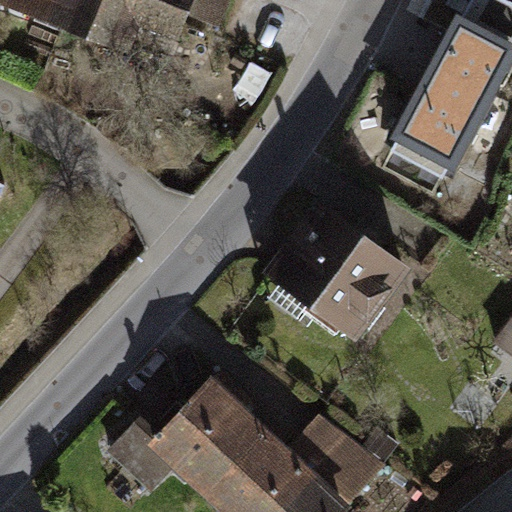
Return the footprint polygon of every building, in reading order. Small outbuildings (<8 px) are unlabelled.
[(9,0),(58,18),(63,0),(9,0)] [(63,0),(58,18),(128,45),(138,18),(145,0),(63,0)] [(227,0),(145,0),(138,18),(178,33),(186,12),(218,24),(227,0)] [(511,3),(505,0),(470,0),(382,168),(437,197),(511,53),(511,3)] [(413,263),(317,194),(263,270),(359,339),(413,263)] [(511,319),(503,333),(511,339),(511,319)] [(274,419),(210,364),(161,420),(145,406),(108,448),(152,487),(174,462),(210,493),(274,419)] [(298,439),(274,419),(210,493),(230,511),(345,511),(387,468),(320,411),(298,439)]
